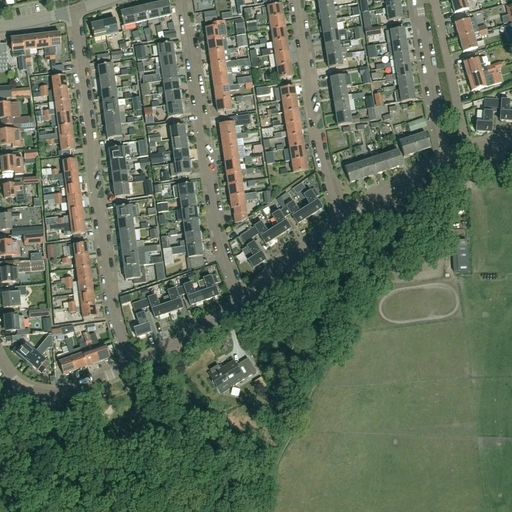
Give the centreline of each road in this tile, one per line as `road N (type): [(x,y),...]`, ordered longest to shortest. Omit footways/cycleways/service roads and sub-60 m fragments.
road 1 (residential): [(129,367),(111,307),(73,11)]
road 2 (residential): [(183,0),(218,238),(242,300)]
road 3 (residential): [(340,219),(313,133),(295,0)]
road 4 (residential): [(417,0),(445,156)]
road 5 (residential): [(434,0),(468,147)]
road 6 (residential): [(129,367),(242,300)]
road 7 (track): [(447,271),(446,228),(470,176),(461,149)]
road 8 (residential): [(242,300),(340,219)]
road 9 (residential): [(340,219),(445,156)]
